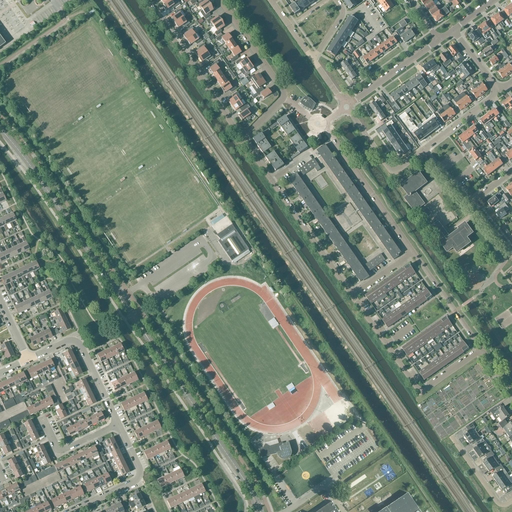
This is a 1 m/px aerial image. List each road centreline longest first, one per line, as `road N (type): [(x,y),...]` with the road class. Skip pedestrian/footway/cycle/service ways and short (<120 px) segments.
road 1 (residential): [(352,294),(243,140)]
road 2 (secondary): [(146,336),(245,482)]
road 3 (secondary): [(0,129),(101,269)]
road 4 (residential): [(243,140),(147,0)]
road 5 (residential): [(412,251),(317,124)]
road 6 (unclassified): [(117,425),(78,342),(28,360)]
road 7 (unclassified): [(69,511),(138,474),(117,425)]
road 8 (residential): [(482,350),(412,251)]
road 9 (residential): [(424,150),(393,174),(346,107)]
road 10 (residential): [(421,393),(352,294)]
